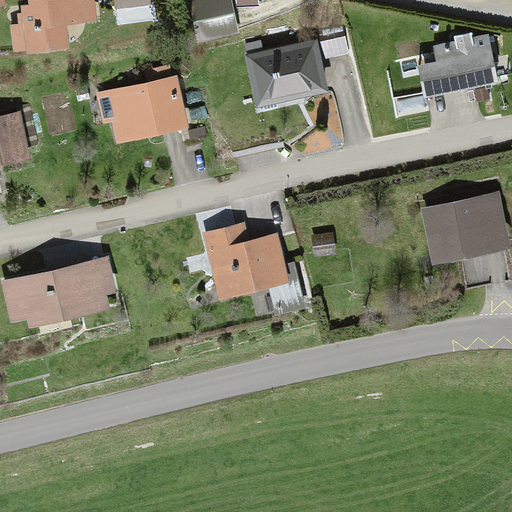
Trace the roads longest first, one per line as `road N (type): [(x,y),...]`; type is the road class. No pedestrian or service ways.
road 1 (residential): [(0,243),(511,129)]
road 2 (secondary): [(0,438),(309,362),(437,335),(511,330)]
